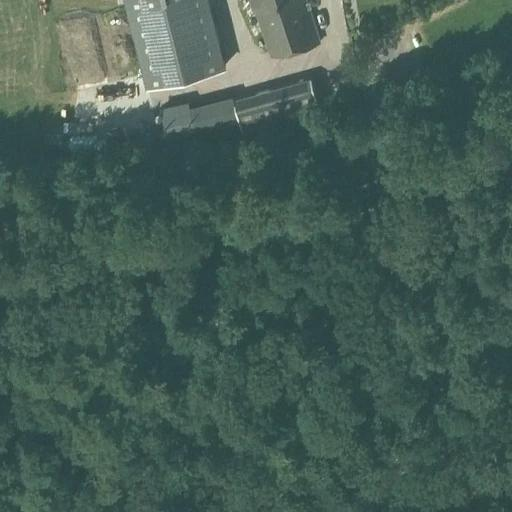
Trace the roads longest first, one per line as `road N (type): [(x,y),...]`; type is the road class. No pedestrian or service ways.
road 1 (unclassified): [(0,267),(354,201),(511,136)]
road 2 (track): [(354,201),(359,253),(239,511)]
